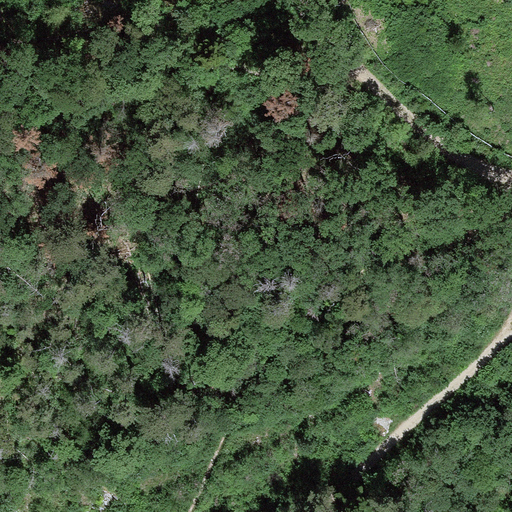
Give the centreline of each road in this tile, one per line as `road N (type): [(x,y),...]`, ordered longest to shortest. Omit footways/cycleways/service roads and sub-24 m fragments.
road 1 (track): [(472,378),(329,511)]
road 2 (track): [(356,98),(430,159),(476,160)]
